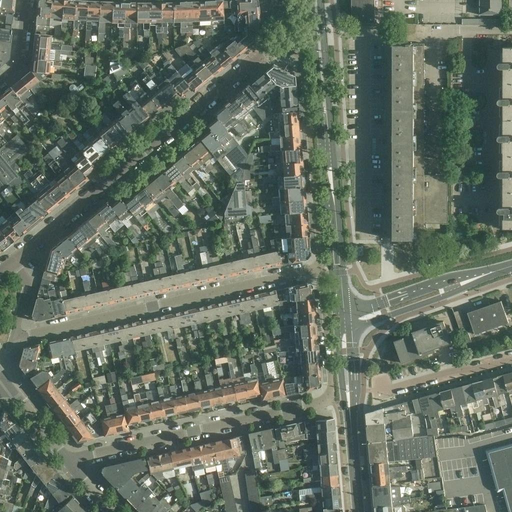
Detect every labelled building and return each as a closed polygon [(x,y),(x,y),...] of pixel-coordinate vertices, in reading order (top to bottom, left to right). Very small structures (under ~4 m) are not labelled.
[(0,0),(0,11),(7,13),(6,14),(5,24),(11,24),(14,0),(0,0)] [(37,0),(38,0),(38,1),(38,6),(37,6),(37,7),(37,15),(36,15),(36,16),(35,31),(48,33),(50,18),(49,18),(50,0),(37,0)] [(63,0),(60,0),(50,0),(49,18),(50,18),(56,19),(56,22),(58,22),(56,37),(59,37),(63,0)] [(75,1),(63,0),(59,37),(61,37),(62,29),(66,29),(66,23),(67,23),(67,20),(74,20),(75,1)] [(234,8),(235,14),(237,14),(258,12),(259,12),(258,11),(258,7),(258,6),(257,1),(256,0),(240,0),(236,0),(235,0),(230,1),(230,0),(229,1),(228,1),(223,1),(223,8),(234,8)] [(351,0),(352,24),(357,24),(358,24),(358,26),(370,26),(370,24),(374,24),(374,0),(351,0)] [(479,0),(480,15),(502,15),(501,0),(479,0)] [(87,2),(75,1),(74,20),(72,36),(77,37),(78,30),(79,24),(80,24),(80,20),(86,20),(87,2)] [(223,19),(223,8),(223,1),(214,2),(210,2),(212,35),(217,33),(217,25),(224,24),(223,19)] [(100,3),(87,2),(86,20),(85,38),(90,38),(91,31),(91,25),(92,25),(93,21),(99,22),(100,3)] [(212,35),(210,2),(205,2),(198,3),(198,26),(205,25),(206,37),(212,35)] [(112,3),(100,3),(99,22),(97,42),(103,42),(104,34),(105,34),(106,22),(111,22),(112,3)] [(124,3),(112,3),(111,22),(111,23),(118,23),(118,28),(120,28),(119,38),(123,38),(124,3)] [(136,4),(124,3),(123,38),(123,46),(128,46),(129,28),(130,28),(130,23),(136,23),(136,4)] [(161,39),(161,3),(148,4),(148,37),(149,37),(149,25),(155,25),(155,33),(157,33),(157,39),(161,39)] [(173,22),(173,3),(161,3),(161,39),(167,39),(166,22),(173,22)] [(186,36),(185,3),(173,3),(173,22),(173,27),(180,27),(180,33),(182,33),(182,36),(186,36)] [(198,26),(198,3),(190,3),(185,3),(186,36),(186,38),(191,38),(191,33),(192,33),(192,26),(198,26)] [(148,37),(148,4),(136,4),(136,23),(143,23),(143,30),(144,30),(144,37),(148,37)] [(258,12),(237,14),(237,20),(240,20),(241,26),(260,25),(260,24),(259,24),(258,23),(259,22),(259,18),(258,17),(258,16),(259,16),(258,16),(258,12)] [(260,25),(241,26),(238,26),(238,32),(242,32),(242,36),(240,37),(236,36),(233,33),(235,31),(235,26),(229,27),(224,27),(224,30),(228,35),(242,52),(243,52),(243,51),(245,50),(253,43),(255,42),(259,38),(261,36),(260,30),(259,25),(260,25)] [(0,41),(10,42),(11,30),(1,29),(0,28),(0,41)] [(34,43),(33,47),(71,51),(72,46),(61,45),(50,43),(50,36),(35,34),(34,43)] [(242,52),(228,35),(218,43),(232,60),(233,60),(236,58),(236,57),(236,56),(238,56),(240,54),(241,52),(242,52)] [(203,46),(198,40),(194,42),(200,49),(198,50),(205,59),(201,62),(213,76),(214,76),(213,75),(214,75),(215,75),(217,73),(217,72),(218,72),(219,71),(221,68),(210,55),(211,55),(203,46)] [(216,50),(211,55),(210,55),(221,68),(222,68),(222,69),(232,60),(218,43),(216,40),(211,44),(216,50)] [(10,42),(0,41),(0,65),(8,59),(10,42)] [(394,46),(394,78),(424,78),(424,44),(407,44),(407,46),(394,46)] [(201,62),(187,45),(174,49),(179,56),(181,57),(185,54),(192,62),(193,61),(195,63),(189,68),(202,84),(203,84),(203,83),(205,83),(208,81),(208,79),(209,79),(209,80),(213,76),(201,62)] [(71,51),(33,47),(33,51),(32,60),(59,63),(59,62),(60,54),(71,56),(71,51)] [(501,141),(502,141),(504,141),(504,171),(501,171),(500,172),(499,173),(498,174),(499,176),(500,177),(501,177),(504,177),(504,207),(501,207),(499,208),(498,209),(498,210),(498,211),(499,213),(500,213),(501,213),(504,213),(504,229),(511,228),(511,47),(504,47),(504,63),(502,63),(500,63),(499,64),(499,65),(499,66),(499,67),(500,68),(501,69),(504,69),(504,99),(501,99),(500,99),(499,100),(498,102),(499,103),(499,104),(500,105),(501,105),(504,105),(504,135),(501,135),(500,136),(499,137),(498,138),(499,139),(499,141),(501,141)] [(179,56),(174,49),(170,51),(176,59),(179,56)] [(59,63),(32,60),(30,71),(45,73),(49,74),(50,67),(52,67),(52,66),(69,68),(69,63),(59,62),(59,63)] [(109,62),(109,74),(111,73),(123,69),(123,62),(109,62)] [(189,68),(186,64),(177,72),(190,89),(194,92),(199,88),(199,86),(202,84),(189,68)] [(177,72),(172,65),(167,69),(170,74),(165,78),(167,80),(178,93),(181,97),(190,89),(177,72)] [(273,114),(272,113),(297,111),(294,76),(272,67),(245,89),(260,107),(266,114),(273,114)] [(111,73),(114,76),(119,82),(122,79),(120,76),(129,73),(125,68),(123,69),(111,73)] [(45,73),(30,71),(19,81),(28,91),(28,90),(30,89),(35,96),(42,90),(36,83),(46,75),(45,73)] [(147,75),(144,71),(140,75),(143,79),(142,80),(151,92),(147,96),(158,109),(158,108),(160,108),(168,101),(156,86),(149,78),(147,75)] [(111,73),(109,74),(99,78),(102,82),(111,79),(111,78),(114,76),(111,73)] [(159,81),(153,74),(149,78),(156,86),(168,101),(178,93),(167,80),(166,80),(164,77),(159,81)] [(424,110),(424,78),(394,78),(394,111),(424,110)] [(28,91),(19,81),(10,88),(25,107),(36,120),(40,116),(36,111),(36,110),(34,107),(34,106),(30,101),(30,102),(27,98),(32,94),(28,90),(28,91)] [(130,85),(133,89),(128,92),(148,118),(149,117),(148,117),(149,116),(150,116),(158,109),(147,96),(135,81),(130,85)] [(71,92),(67,96),(69,99),(84,88),(81,85),(77,88),(75,86),(74,85),(72,85),(70,86),(69,87),(69,89),(70,91),(71,92)] [(25,107),(10,88),(0,96),(19,120),(20,120),(24,125),(29,121),(21,111),(25,107)] [(241,92),(235,97),(249,113),(253,109),(255,111),(260,107),(245,89),(241,92)] [(148,118),(128,92),(122,97),(129,105),(130,104),(134,109),(133,109),(131,108),(127,111),(125,109),(125,110),(134,121),(138,126),(148,118)] [(19,120),(0,96),(0,115),(3,119),(4,121),(8,117),(14,124),(19,120)] [(249,113),(235,97),(228,103),(228,102),(224,106),(225,107),(244,131),(245,131),(250,127),(243,118),(249,113)] [(115,118),(128,134),(138,126),(134,121),(125,110),(118,101),(112,105),(119,114),(115,117),(115,118)] [(244,131),(225,107),(221,110),(219,110),(213,115),(216,119),(225,129),(231,125),(242,138),(247,133),(245,131),(244,131)] [(424,143),(424,110),(394,111),(394,143),(424,143)] [(297,116),(297,111),(272,113),(273,114),(273,126),(297,124),(297,122),(298,121),(298,118),(297,117),(297,116)] [(110,122),(104,114),(99,117),(120,141),(128,134),(115,118),(110,122)] [(120,141),(99,117),(95,121),(97,123),(92,127),(98,135),(110,149),(120,141)] [(225,129),(216,119),(206,127),(209,131),(241,171),(242,168),(243,167),(248,156),(225,129)] [(298,137),(297,124),(273,126),(274,132),(269,133),(269,139),(274,139),(298,137)] [(28,130),(32,134),(37,130),(33,125),(28,130)] [(98,135),(92,127),(87,132),(86,132),(82,135),(89,143),(101,156),(110,149),(98,135)] [(241,171),(209,131),(200,139),(217,161),(236,183),(241,171)] [(77,139),(73,134),(71,136),(70,135),(68,136),(73,142),(80,151),(83,154),(91,164),(94,161),(95,161),(101,156),(89,143),(84,147),(81,144),(77,139)] [(29,150),(17,135),(7,143),(0,148),(0,155),(10,167),(29,150)] [(61,139),(59,137),(55,140),(61,147),(61,148),(75,165),(85,176),(94,168),(91,164),(83,154),(80,151),(76,154),(67,143),(66,143),(62,138),(61,139)] [(298,138),(298,137),(274,139),(275,145),(270,146),(260,147),(260,153),(300,150),(300,144),(299,144),(299,143),(300,142),(300,139),(298,138)] [(217,161),(200,139),(199,139),(190,147),(210,171),(213,175),(217,172),(211,165),(217,161)] [(425,175),(424,143),(394,143),(394,175),(425,175)] [(210,171),(190,147),(180,155),(193,170),(193,169),(194,171),(199,167),(201,170),(203,169),(206,174),(210,171)] [(301,154),(300,150),(260,153),(258,153),(259,157),(275,156),(276,165),(302,163),(301,162),(300,161),(302,160),(301,156),(300,155),(301,154)] [(50,157),(77,189),(87,180),(87,179),(85,176),(75,165),(70,168),(61,155),(59,156),(56,152),(51,156),(50,157)] [(248,156),(243,167),(253,166),(252,153),(249,154),(248,156)] [(54,182),(55,182),(68,196),(77,189),(50,157),(51,156),(49,154),(43,158),(48,165),(47,165),(58,178),(54,182)] [(10,167),(0,155),(0,200),(3,198),(17,214),(28,229),(29,229),(39,221),(38,221),(27,206),(15,191),(14,192),(13,190),(22,182),(10,167)] [(193,170),(180,155),(171,163),(196,192),(196,191),(200,188),(188,173),(193,170)] [(196,192),(171,163),(162,170),(174,185),(178,182),(188,194),(190,197),(196,192),(196,191),(196,192)] [(302,175),(302,163),(276,165),(268,166),(269,170),(275,170),(276,177),(276,178),(277,178),(302,175)] [(246,218),(245,205),(245,192),(244,180),(243,168),(242,168),(241,171),(236,183),(231,196),(226,208),(224,212),(224,219),(224,224),(239,220),(246,218)] [(53,199),(33,175),(30,172),(29,170),(23,175),(39,195),(35,198),(48,213),(57,205),(53,199)] [(38,170),(33,175),(53,199),(57,205),(68,196),(55,182),(51,185),(38,170)] [(180,212),(183,217),(189,212),(170,189),(174,185),(162,170),(152,179),(156,184),(180,212)] [(303,180),(302,175),(277,178),(278,190),(304,188),(304,187),(303,187),(302,186),(304,185),(303,182),(302,181),(303,180)] [(448,175),(425,175),(394,175),(394,208),(448,207),(448,175)] [(156,184),(152,179),(141,187),(156,204),(160,201),(174,217),(180,212),(156,184)] [(156,204),(141,187),(132,195),(146,212),(156,223),(157,222),(158,219),(156,216),(154,212),(159,208),(156,204)] [(305,200),(304,188),(278,190),(279,198),(272,198),(272,203),(305,200)] [(231,196),(229,194),(220,201),(225,208),(226,208),(231,196)] [(146,212),(132,195),(123,202),(133,215),(147,231),(150,228),(143,219),(142,219),(141,220),(140,219),(142,217),(141,216),(146,212)] [(31,203),(27,206),(38,221),(44,216),(48,213),(35,198),(34,196),(29,200),(31,203)] [(119,199),(118,200),(110,207),(118,218),(124,225),(135,238),(139,234),(132,226),(127,220),(133,215),(123,202),(121,200),(119,199)] [(306,212),(305,200),(272,203),(272,207),(280,207),(280,214),(283,214),(306,212)] [(106,204),(96,211),(108,225),(114,233),(124,225),(118,218),(110,207),(108,204),(106,204)] [(208,213),(202,219),(209,227),(219,219),(208,207),(205,210),(208,213)] [(448,224),(448,207),(394,208),(394,240),(424,240),(424,230),(424,224),(448,224)] [(9,216),(5,211),(1,214),(2,216),(20,236),(23,233),(28,229),(17,214),(12,219),(10,216),(9,216)] [(108,225),(96,211),(87,219),(100,236),(105,241),(109,238),(103,230),(108,225)] [(306,217),(306,212),(283,214),(284,220),(285,220),(286,226),(307,224),(306,217)] [(271,222),(271,220),(270,215),(258,217),(259,224),(271,222)] [(20,236),(2,216),(0,217),(0,231),(10,244),(14,241),(19,236),(20,236)] [(100,236),(87,219),(77,227),(95,250),(102,258),(105,255),(94,241),(100,236)] [(307,224),(286,226),(273,227),(273,231),(278,230),(278,228),(284,228),(285,232),(286,232),(287,238),(287,239),(306,237),(308,237),(307,229),(307,224)] [(95,250),(77,227),(66,236),(77,248),(80,252),(88,246),(89,248),(89,249),(92,253),(95,250)] [(10,244),(0,231),(0,251),(0,252),(10,244)] [(77,248),(66,236),(58,243),(70,256),(71,255),(73,254),(72,252),(77,248)] [(254,239),(254,236),(251,236),(253,249),(252,249),(257,270),(269,268),(266,255),(260,256),(257,239),(254,239)] [(306,241),(306,237),(287,239),(287,238),(275,239),(274,240),(276,249),(309,246),(308,242),(307,241),(306,241)] [(109,238),(105,241),(106,242),(108,245),(112,249),(118,248),(112,241),(110,238),(109,238)] [(276,249),(274,240),(270,241),(273,253),(266,255),(269,268),(280,265),(276,249)] [(70,256),(58,243),(50,250),(71,263),(79,268),(79,269),(82,268),(71,255),(70,256)] [(209,258),(206,246),(203,247),(211,281),(222,278),(219,265),(213,266),(211,257),(209,258)] [(309,247),(309,246),(276,249),(280,265),(288,263),(292,263),(292,262),(298,261),(307,259),(310,256),(309,255),(309,246),(309,247)] [(211,281),(203,247),(199,248),(200,253),(199,253),(203,269),(196,270),(199,284),(211,281)] [(257,270),(252,249),(247,250),(249,258),(243,260),(246,273),(257,270)] [(71,263),(50,250),(44,271),(56,275),(62,273),(64,264),(70,265),(71,263)] [(183,264),(189,262),(186,251),(180,252),(183,264)] [(184,270),(180,255),(174,257),(178,274),(173,276),(176,289),(187,286),(184,270)] [(91,266),(92,270),(104,267),(102,258),(91,266)] [(235,259),(231,260),(234,276),(246,273),(243,260),(236,261),(235,259)] [(234,276),(231,260),(226,261),(227,263),(219,265),(222,278),(234,276)] [(162,267),(161,262),(157,263),(164,292),(176,289),(173,276),(167,277),(165,266),(162,267)] [(155,280),(149,281),(144,282),(147,296),(164,292),(157,263),(154,263),(155,269),(153,269),(155,280)] [(128,268),(128,266),(124,267),(126,273),(124,273),(127,286),(121,287),(124,301),(136,298),(128,268)] [(138,283),(134,266),(128,268),(136,298),(147,296),(144,282),(138,283)] [(187,270),(184,270),(187,286),(199,284),(196,270),(188,272),(187,270)] [(44,271),(42,278),(50,281),(58,283),(56,275),(44,271)] [(42,278),(39,288),(36,301),(31,318),(35,321),(54,317),(50,298),(48,291),(47,292),(50,281),(42,278)] [(91,294),(88,281),(82,282),(85,292),(86,292),(89,309),(101,306),(98,292),(91,294)] [(307,283),(284,289),(275,291),(277,302),(283,302),(283,301),(287,301),(289,301),(291,301),(313,300),(312,288),(312,287),(312,285),(311,285),(310,284),(309,283),(307,283)] [(64,291),(63,285),(59,286),(61,298),(62,298),(66,314),(77,311),(74,298),(67,299),(66,290),(64,291)] [(113,286),(109,287),(112,303),(124,301),(121,287),(114,289),(113,286)] [(112,303),(109,287),(105,288),(105,291),(98,292),(101,306),(112,303)] [(56,300),(54,290),(48,291),(50,298),(54,317),(66,314),(62,298),(61,298),(56,300)] [(277,302),(275,291),(263,294),(267,308),(267,311),(269,317),(273,317),(270,307),(278,305),(277,302)] [(86,292),(85,292),(81,293),(82,296),(74,298),(77,311),(89,309),(86,292)] [(267,308),(263,294),(252,296),(255,311),(267,308)] [(255,311),(252,296),(240,299),(246,325),(250,324),(249,319),(250,319),(248,312),(255,311)] [(246,325),(240,299),(228,302),(232,316),(239,314),(240,321),(241,321),(242,326),(246,325)] [(313,304),(313,300),(291,301),(292,308),(293,314),(314,312),(314,311),(313,310),(314,309),(314,306),(313,305),(313,304)] [(501,301),(491,305),(490,305),(489,302),(484,304),(485,307),(468,313),(475,335),(509,323),(501,301)] [(232,316),(228,302),(217,304),(220,318),(232,316)] [(220,318),(217,304),(205,307),(209,321),(220,318)] [(209,321),(205,307),(193,310),(197,324),(209,321)] [(197,324),(193,310),(182,312),(185,326),(191,325),(192,331),(192,330),(194,339),(199,338),(197,330),(196,324),(197,324)] [(460,310),(454,313),(459,329),(465,346),(472,344),(460,310)] [(185,326),(182,312),(170,315),(173,329),(185,326)] [(315,316),(314,312),(296,313),(293,314),(293,319),(297,318),(297,326),(315,324),(314,323),(315,322),(315,318),(314,317),(314,316),(315,316)] [(170,315),(158,318),(153,319),(156,333),(159,345),(164,344),(161,332),(167,330),(168,335),(170,335),(172,341),(176,340),(174,335),(173,329),(170,315)] [(156,333),(153,319),(141,321),(148,349),(147,349),(148,353),(152,352),(150,340),(151,340),(150,334),(156,333)] [(148,349),(141,321),(129,324),(132,338),(140,337),(141,343),(142,342),(144,350),(147,349),(148,349)] [(444,321),(435,325),(431,327),(430,324),(424,327),(424,328),(412,333),(413,333),(413,335),(394,342),(402,364),(435,353),(435,352),(434,350),(452,344),(444,321)] [(132,338),(129,324),(118,327),(122,341),(124,351),(129,350),(127,340),(132,338)] [(316,329),(315,324),(297,326),(285,326),(285,331),(291,330),(291,328),(293,328),(294,339),(316,337),(316,336),(316,335),(316,334),(316,331),(315,330),(315,329),(316,329)] [(122,341),(118,327),(107,329),(110,343),(122,341)] [(110,343),(107,329),(94,332),(100,358),(101,363),(104,362),(104,357),(105,356),(104,351),(105,351),(103,345),(110,343)] [(100,358),(94,332),(83,335),(86,349),(92,348),(93,353),(95,353),(96,358),(100,358)] [(86,349),(83,335),(71,337),(74,351),(86,349)] [(75,354),(74,351),(71,337),(59,340),(65,370),(66,370),(73,372),(71,362),(69,362),(67,356),(75,354)] [(316,337),(294,339),(295,349),(292,349),(292,346),(287,347),(287,351),(317,349),(317,345),(316,345),(316,343),(317,342),(317,339),(316,338),(316,337)] [(65,370),(59,340),(47,343),(50,357),(51,363),(52,364),(58,362),(59,365),(60,364),(61,370),(63,369),(65,370)] [(40,350),(38,345),(23,348),(21,358),(43,365),(43,363),(51,363),(50,357),(41,358),(38,357),(40,350)] [(251,348),(253,361),(260,360),(258,348),(251,348)] [(318,355),(317,349),(287,351),(287,356),(293,355),(293,353),(295,353),(295,356),(299,356),(300,363),(318,361),(319,359),(318,356),(317,355),(318,355)] [(227,357),(214,360),(215,366),(228,363),(227,357)] [(43,365),(21,358),(18,366),(22,371),(33,374),(35,367),(41,369),(43,365)] [(277,380),(273,361),(265,363),(272,398),(286,396),(283,384),(282,379),(277,380)] [(318,361),(300,363),(291,363),(292,369),(300,368),(301,376),(319,374),(318,362),(318,361)] [(272,398),(265,363),(261,364),(265,383),(258,384),(257,384),(260,395),(261,401),(272,398)] [(153,367),(154,373),(165,370),(165,369),(164,365),(163,364),(153,367)] [(258,384),(254,364),(250,365),(251,372),(252,379),(244,381),(245,382),(248,398),(250,397),(251,398),(254,397),(254,396),(260,395),(257,384),(258,384)] [(114,369),(114,378),(123,378),(122,368),(114,369)] [(53,377),(44,383),(36,389),(39,393),(44,399),(44,400),(57,389),(53,384),(61,378),(60,376),(66,372),(66,370),(65,370),(63,369),(61,370),(53,377)] [(235,380),(233,370),(229,370),(231,378),(230,378),(235,400),(248,398),(245,382),(239,384),(238,380),(235,380)] [(22,371),(35,388),(43,382),(44,383),(53,377),(50,373),(42,372),(35,375),(33,374),(22,371)] [(511,372),(503,375),(508,391),(511,389),(511,372)] [(154,373),(142,376),(144,383),(156,380),(154,373)] [(213,389),(210,374),(205,375),(208,390),(211,406),(224,403),(220,388),(213,389)] [(320,374),(319,374),(301,376),(295,376),(296,383),(283,384),(286,396),(287,395),(299,392),(301,392),(316,388),(316,389),(317,388),(320,384),(321,384),(321,382),(320,382),(320,381),(319,381),(320,379),(320,377),(319,376),(319,375),(319,374),(320,374)] [(508,392),(508,391),(503,375),(493,378),(501,406),(506,404),(503,393),(508,392)] [(144,383),(142,376),(130,379),(131,386),(144,383)] [(235,400),(230,378),(219,381),(220,388),(224,403),(235,400)] [(501,406),(493,378),(482,381),(487,398),(492,396),(495,407),(501,406)] [(188,395),(185,380),(181,381),(184,395),(188,411),(192,410),(194,411),(198,410),(199,409),(196,393),(188,395)] [(202,392),(200,381),(194,382),(196,393),(199,409),(211,406),(208,390),(202,392)] [(487,398),(482,381),(472,384),(480,412),(485,410),(483,405),(489,404),(487,398)] [(70,388),(73,392),(81,386),(78,382),(70,388)] [(480,412),(472,384),(462,387),(466,403),(471,402),(474,413),(476,413),(477,419),(481,418),(480,412)] [(177,397),(175,385),(169,386),(172,397),(171,397),(174,414),(188,411),(184,395),(177,397)] [(164,398),(162,386),(157,387),(160,401),(163,417),(174,414),(171,397),(164,398)] [(468,408),(466,403),(462,387),(451,390),(458,417),(464,415),(462,409),(468,408)] [(65,400),(57,389),(44,400),(47,403),(52,410),(65,400)] [(458,417),(451,390),(440,393),(444,409),(450,407),(453,417),(455,417),(456,417),(458,417)] [(146,392),(147,398),(151,419),(163,417),(160,401),(153,402),(151,391),(146,392)] [(444,409),(440,393),(428,396),(438,429),(443,428),(439,411),(444,409)] [(121,395),(124,414),(127,425),(132,424),(133,424),(136,424),(137,423),(140,422),(135,399),(134,399),(128,400),(127,400),(126,394),(121,395)] [(140,394),(134,395),(133,395),(134,399),(135,399),(140,422),(151,419),(147,398),(141,400),(140,394)] [(438,429),(428,396),(419,399),(423,412),(423,415),(428,413),(431,423),(432,429),(427,430),(428,436),(434,436),(439,435),(438,429)] [(89,398),(82,403),(87,410),(94,405),(89,398)] [(115,404),(114,398),(109,399),(110,404),(111,404),(111,405),(110,405),(116,434),(128,431),(127,425),(124,414),(118,416),(115,404)] [(423,412),(419,399),(413,400),(416,414),(423,412)] [(69,406),(65,400),(52,410),(57,416),(59,420),(80,404),(77,400),(69,406)] [(416,414),(413,400),(398,404),(386,408),(367,414),(368,425),(384,423),(411,416),(416,414)] [(84,409),(80,404),(59,420),(62,423),(67,430),(80,420),(76,414),(84,409)] [(116,434),(110,405),(104,406),(107,418),(100,419),(102,428),(104,436),(116,434)] [(17,421),(7,409),(3,410),(0,420),(0,435),(4,433),(3,432),(17,421)] [(98,429),(93,431),(88,424),(90,423),(91,424),(96,420),(90,413),(80,420),(67,430),(72,436),(73,437),(76,442),(78,442),(84,441),(85,441),(94,438),(100,437),(98,429)] [(414,438),(411,416),(384,423),(368,425),(369,443),(414,438)] [(334,430),(333,418),(315,421),(315,425),(309,426),(305,427),(305,430),(306,433),(334,430)] [(23,429),(17,421),(3,432),(4,433),(0,435),(0,439),(1,441),(0,441),(0,443),(2,446),(2,445),(23,429)] [(300,431),(298,423),(280,427),(274,428),(272,429),(274,439),(275,440),(285,438),(306,433),(305,430),(300,431)] [(29,437),(23,429),(2,445),(2,446),(5,450),(7,448),(11,453),(13,451),(12,449),(29,437)] [(274,439),(272,429),(260,432),(264,449),(271,448),(274,464),(279,463),(279,461),(277,450),(275,440),(274,439)] [(335,441),(334,430),(306,433),(285,438),(286,442),(300,439),(316,438),(317,443),(335,441)] [(264,449),(260,432),(248,435),(252,454),(255,468),(261,467),(257,451),(264,449)] [(222,440),(227,461),(240,459),(239,455),(246,454),(244,446),(242,436),(222,440)] [(437,457),(434,436),(428,436),(422,437),(414,438),(369,443),(371,464),(389,463),(416,459),(420,459),(437,457)] [(36,446),(29,437),(12,449),(13,451),(16,454),(18,452),(22,457),(36,446)] [(227,461),(222,440),(210,443),(216,466),(221,465),(223,472),(230,471),(227,461)] [(336,452),(335,441),(317,443),(317,448),(303,450),(303,456),(336,452)] [(216,466),(210,443),(199,446),(204,468),(216,466)] [(14,467),(14,468),(16,470),(26,462),(29,466),(43,455),(36,446),(22,457),(15,464),(14,467)] [(204,468),(199,446),(187,448),(191,465),(193,471),(204,468)] [(191,465),(187,448),(176,451),(179,467),(191,465)] [(285,449),(279,450),(277,450),(279,461),(286,459),(287,459),(285,449)] [(511,511),(511,451),(505,454),(504,451),(501,449),(491,452),(489,455),(498,488),(501,489),(504,489),(510,511),(511,511)] [(179,467),(176,451),(170,452),(173,469),(179,467)] [(175,477),(173,469),(170,452),(158,455),(163,479),(175,477)] [(337,464),(336,452),(303,456),(304,461),(318,460),(319,465),(337,464)] [(13,472),(14,468),(14,467),(7,465),(8,460),(0,455),(0,466),(6,470),(13,472)] [(51,464),(43,455),(29,466),(36,475),(51,464)] [(163,479),(158,455),(146,458),(149,472),(157,480),(163,479)] [(144,458),(102,468),(100,472),(101,472),(115,488),(117,490),(132,476),(135,472),(147,470),(144,458)] [(288,470),(286,459),(279,461),(279,463),(281,471),(288,470)] [(389,468),(389,463),(371,464),(372,475),(389,474),(402,472),(407,471),(407,466),(401,467),(389,468)] [(58,473),(51,464),(36,475),(34,476),(33,479),(34,480),(31,486),(27,498),(30,499),(35,488),(41,480),(44,484),(58,473)] [(338,475),(337,464),(319,465),(319,470),(311,471),(311,473),(312,477),(338,475)] [(403,478),(402,472),(389,474),(372,475),(373,486),(391,484),(390,478),(391,478),(391,479),(403,478)] [(66,482),(58,473),(44,484),(42,486),(39,492),(42,495),(48,489),(51,493),(66,482)] [(148,473),(138,482),(132,476),(117,490),(122,495),(126,499),(140,486),(149,478),(148,473)] [(339,486),(338,475),(312,477),(303,479),(303,483),(315,482),(314,481),(320,481),(321,487),(339,486)] [(3,479),(0,477),(0,489),(7,491),(9,487),(1,485),(3,479)] [(230,482),(229,477),(219,479),(220,485),(230,482)] [(444,490),(443,481),(427,483),(429,492),(444,490)] [(73,492),(66,482),(51,493),(52,493),(50,495),(45,508),(49,509),(50,507),(52,507),(58,502),(58,503),(65,498),(73,492)] [(193,484),(198,496),(203,494),(198,482),(193,484)] [(231,488),(230,482),(220,485),(221,491),(231,488)] [(391,487),(391,484),(373,486),(375,499),(401,496),(400,486),(391,487)] [(140,486),(126,499),(134,508),(148,495),(152,492),(148,488),(145,491),(140,486)] [(340,497),(339,486),(321,487),(319,487),(319,490),(321,490),(321,493),(312,493),(313,495),(305,495),(305,500),(314,499),(316,499),(340,497)] [(176,491),(175,494),(179,499),(183,495),(184,494),(181,488),(176,491)] [(233,494),(231,488),(221,491),(223,497),(233,494)] [(234,500),(233,494),(223,497),(224,503),(234,500)] [(138,511),(148,511),(159,502),(154,496),(151,499),(148,495),(134,508),(138,511)] [(187,499),(183,495),(179,499),(178,500),(182,504),(187,499)] [(402,497),(401,496),(375,499),(375,507),(403,504),(411,503),(410,497),(402,497)] [(73,497),(65,504),(63,506),(61,504),(55,509),(58,511),(57,511),(72,511),(80,505),(73,497)] [(327,511),(341,509),(340,497),(316,499),(314,499),(314,504),(317,504),(318,510),(320,510),(319,511),(327,511)] [(171,507),(163,498),(159,502),(148,511),(165,511),(168,510),(171,507)] [(211,499),(201,502),(203,508),(212,504),(211,499)] [(235,506),(234,500),(224,503),(225,509),(235,506)] [(198,511),(203,508),(201,502),(190,505),(195,511),(198,511)] [(3,504),(1,511),(8,511),(11,511),(14,506),(4,503),(3,504)]
